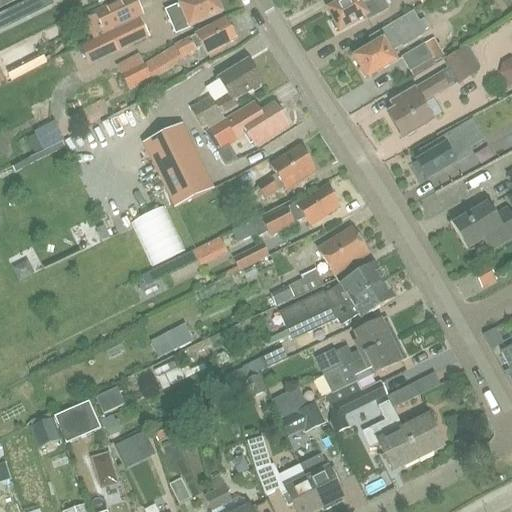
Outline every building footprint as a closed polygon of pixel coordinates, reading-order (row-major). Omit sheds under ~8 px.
[(0,0),(0,9),(19,0),(0,0)] [(51,0),(58,12),(81,0),(51,0)] [(130,0),(124,0),(94,14),(104,34),(139,17),(130,0)] [(172,25),(184,19),(189,30),(222,16),(215,0),(191,0),(179,5),(179,7),(166,12),(172,25)] [(382,0),(348,0),(328,11),(333,22),(330,23),(335,32),(338,30),(339,32),(366,18),(367,21),(388,10),(382,0)] [(0,31),(11,27),(24,20),(17,6),(4,13),(0,14),(0,31)] [(397,62),(391,53),(402,47),(403,49),(427,35),(425,32),(429,29),(424,21),(420,23),(414,13),(369,39),(374,46),(353,58),(360,69),(359,70),(364,79),(365,78),(367,80),(397,62)] [(140,19),(110,33),(119,52),(149,37),(140,19)] [(194,36),(195,38),(190,40),(190,39),(174,46),(181,59),(196,52),(195,51),(201,48),(207,58),(224,49),(223,46),(235,40),(238,35),(233,28),(228,28),(225,21),(194,36)] [(424,44),(401,58),(409,73),(432,59),(425,45),(424,44)] [(445,61),(457,82),(459,85),(475,75),(461,52),(445,61)] [(232,105),(230,102),(261,83),(248,62),(217,80),(226,95),(213,102),(211,98),(191,110),(202,129),(224,116),(238,109),(235,104),(232,105)] [(511,63),(503,68),(511,83),(511,63)] [(127,88),(150,77),(144,66),(122,78),(127,88)] [(448,88),(441,77),(441,76),(392,105),(396,111),(388,116),(402,139),(432,122),(421,104),(448,88)] [(221,149),(246,134),(254,147),(287,127),(275,107),(260,116),(254,105),(210,131),(221,149)] [(417,164),(413,166),(419,176),(423,174),(427,182),(470,156),(467,151),(484,140),(472,121),(418,153),(422,159),(416,163),(417,164)] [(175,209),(198,198),(213,191),(182,127),(144,145),(175,209)] [(511,142),(498,147),(501,157),(511,153),(511,142)] [(284,191),(315,172),(301,148),(269,166),(284,191)] [(264,200),(278,191),(271,178),(256,187),(264,200)] [(299,202),(285,209),(262,220),(260,218),(231,232),(238,245),(256,236),(257,239),(268,233),(271,239),(295,227),(294,225),(304,220),(309,228),(340,209),(326,187),(300,203),(299,202)] [(490,251),(511,238),(511,219),(507,211),(493,219),(486,207),(454,226),(468,249),(483,240),(490,251)] [(333,278),(368,256),(352,229),(316,251),(333,278)] [(239,272),(270,257),(263,245),(233,260),(239,272)] [(315,248),(299,250),(301,266),(317,264),(315,248)] [(192,252),(142,277),(147,287),(168,277),(172,284),(201,269),(192,252)] [(324,292),(279,314),(287,331),(303,324),(348,301),(349,303),(383,281),(373,264),(338,286),(325,294),(324,292)] [(475,276),(481,288),(495,280),(489,268),(475,276)] [(276,308),(287,304),(323,286),(315,270),(300,277),(302,280),(270,296),(276,308)] [(348,301),(303,324),(308,335),(337,321),(341,327),(357,316),(360,321),(395,300),(385,284),(383,281),(349,303),(348,301)] [(322,376),(323,377),(398,341),(388,321),(382,323),(382,322),(356,335),(358,339),(353,341),(359,352),(352,356),(348,347),(336,353),(342,367),(322,376)] [(159,360),(194,343),(185,325),(163,336),(150,342),(159,360)] [(398,341),(323,377),(331,394),(325,397),(331,409),(363,393),(358,383),(375,374),(376,377),(402,364),(402,363),(407,360),(398,341)] [(511,347),(501,353),(511,374),(511,347)] [(282,349),(261,359),(266,370),(287,359),(282,349)] [(161,378),(166,391),(190,383),(185,370),(161,378)] [(254,398),(265,393),(257,375),(246,380),(253,395),(254,398)] [(361,407),(385,396),(386,395),(380,384),(363,393),(331,409),(332,411),(329,423),(361,407)] [(412,386),(387,399),(389,402),(393,410),(417,398),(412,386)] [(100,417),(124,407),(116,390),(93,401),(100,417)] [(385,422),(370,429),(378,445),(392,473),(402,468),(403,469),(404,469),(403,468),(417,461),(418,462),(402,431),(403,431),(393,410),(389,402),(378,408),(385,422)] [(66,444),(100,430),(89,404),(55,419),(66,444)] [(296,413),(305,431),(306,433),(325,424),(315,404),(296,413)] [(403,431),(402,431),(418,462),(419,461),(418,460),(432,453),(433,455),(434,454),(433,453),(443,448),(425,412),(412,418),(415,425),(403,431)] [(172,426),(169,420),(151,428),(158,443),(180,432),(176,424),(172,426)] [(39,449),(60,442),(52,421),(32,429),(39,449)] [(115,447),(122,462),(148,450),(141,435),(115,447)] [(247,443),(255,472),(271,467),(262,439),(247,443)] [(90,460),(96,479),(116,473),(110,453),(90,460)] [(298,467),(320,510),(322,510),(322,511),(324,511),(334,507),(333,504),(343,499),(335,485),(340,482),(334,469),(330,471),(328,468),(324,460),(322,455),(300,466),(298,467)] [(316,511),(320,510),(298,467),(278,477),(286,493),(281,495),(288,508),(292,506),(295,511),(316,511)] [(224,511),(257,511),(256,509),(251,511),(246,500),(239,498),(232,501),(225,486),(220,476),(211,480),(216,491),(215,492),(223,508),(224,511)] [(170,486),(180,506),(191,501),(181,480),(170,486)] [(0,485),(0,511),(23,511),(14,482),(0,485)] [(213,511),(223,508),(215,492),(203,498),(210,511),(213,511)] [(200,511),(196,500),(184,505),(186,511),(200,511)]
